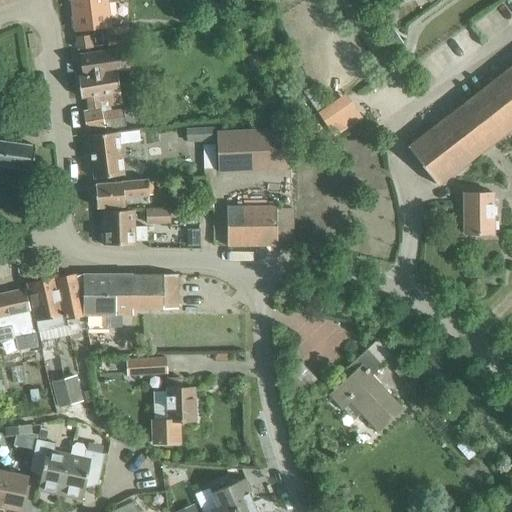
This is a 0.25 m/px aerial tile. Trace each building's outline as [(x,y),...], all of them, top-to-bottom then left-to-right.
[(106,0),(103,1),(102,0),(70,0),(75,31),(109,26),(106,0)] [(96,37),(97,47),(127,43),(125,30),(105,33),(106,35),(96,37)] [(75,37),(77,50),(91,48),(90,35),(75,37)] [(107,106),(120,103),(115,70),(131,67),(128,46),(79,53),(82,75),(77,76),(80,98),(86,97),(88,110),(82,111),(85,133),(104,129),(104,128),(123,123),(121,108),(101,112),(99,102),(106,101),(107,106)] [(511,63),(406,146),(437,185),(511,126),(511,63)] [(216,132),(218,172),(289,168),(287,128),(216,132)] [(89,135),(93,178),(122,175),(118,132),(89,135)] [(0,165),(32,170),(35,146),(0,141),(0,165)] [(94,184),(96,208),(124,205),(123,196),(148,195),(146,180),(122,182),(94,184)] [(463,193),(463,233),(493,233),(493,193),(463,193)] [(212,194),(196,195),(197,209),(213,207),(212,194)] [(291,208),(276,208),(276,205),(226,206),(227,246),(277,245),(277,242),(291,241),(291,208)] [(145,209),(146,223),(169,222),(169,208),(148,209),(145,209)] [(146,225),(134,225),(134,209),(102,211),(103,244),(135,244),(135,240),(146,240),(146,225)] [(199,230),(188,230),(188,245),(199,245),(199,230)] [(82,313),(82,275),(75,276),(75,274),(57,278),(68,325),(84,322),(82,313)] [(82,275),(82,313),(86,313),(86,328),(109,328),(108,313),(131,312),(131,307),(177,307),(177,275),(82,275)] [(52,328),(68,325),(57,278),(42,281),(52,328)] [(38,332),(52,328),(42,281),(27,284),(38,332)] [(30,354),(40,352),(35,332),(25,289),(0,294),(0,339),(26,334),(30,354)] [(378,430),(401,409),(370,376),(382,365),(366,349),(340,373),(345,380),(330,394),(341,406),(349,399),(378,430)] [(126,359),(127,375),(167,372),(166,356),(126,359)] [(64,379),(69,404),(82,401),(76,376),(64,379)] [(182,378),(167,378),(167,420),(152,421),(152,442),(181,442),(180,420),(196,420),(194,388),(182,388),(182,378)] [(58,407),(69,404),(64,379),(52,383),(58,407)] [(433,397),(425,387),(409,401),(417,410),(433,397)] [(17,426),(19,435),(31,433),(30,424),(17,426)] [(6,436),(19,435),(17,426),(5,427),(6,436)] [(61,495),(70,454),(53,451),(55,443),(36,439),(29,470),(41,472),(37,490),(61,495)] [(70,454),(61,495),(82,500),(86,482),(97,485),(104,454),(85,450),(82,443),(75,442),(71,445),(70,454)] [(8,471),(0,507),(21,511),(28,476),(8,471)] [(229,511),(252,502),(245,484),(247,483),(245,478),(211,492),(217,506),(202,511),(229,511)] [(138,511),(133,501),(108,511),(138,511)] [(199,511),(195,502),(176,510),(176,511),(199,511)] [(256,511),(252,502),(229,511),(256,511)]
